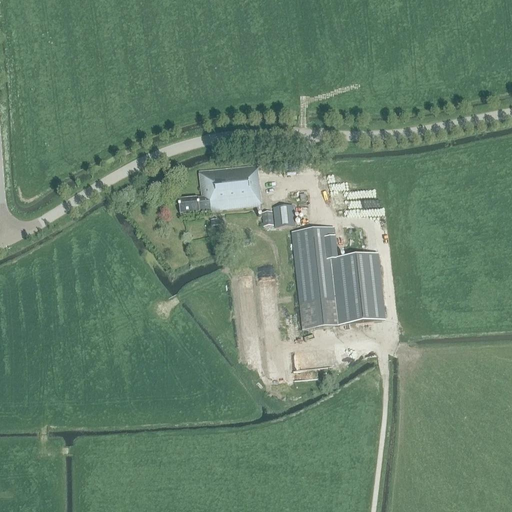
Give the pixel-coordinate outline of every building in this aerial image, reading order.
[(258,211),(261,210),(256,168),(198,174),(202,199),(178,202),(179,215),(210,212),(210,214),(258,209),(258,211)] [(273,210),(275,230),(295,228),(293,207),(273,210)] [(262,215),(263,229),(273,227),(272,214),(262,215)] [(291,234),(302,331),(344,327),(333,230),(291,234)] [(295,372),(337,366),(335,349),(293,356),(295,372)]
